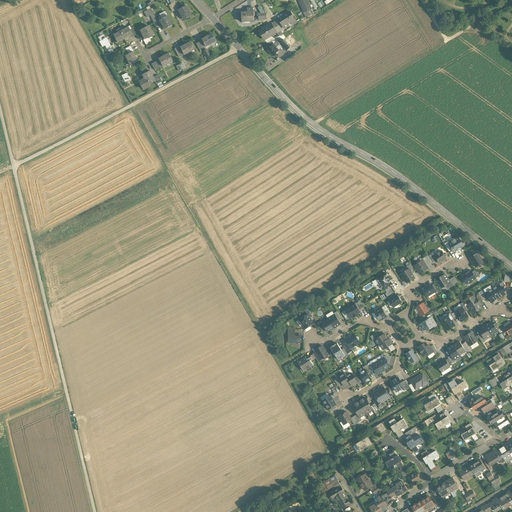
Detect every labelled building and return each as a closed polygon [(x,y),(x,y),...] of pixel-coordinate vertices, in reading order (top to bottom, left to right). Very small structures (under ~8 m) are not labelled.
[(307,0),(298,0),(304,13),(311,9),(307,0)] [(177,9),(174,3),(171,4),(168,6),(172,12),(177,9)] [(185,6),(177,10),(180,16),(182,20),(190,16),(185,6)] [(253,8),(248,9),(248,12),(241,13),(242,22),(254,21),(253,8)] [(150,9),(147,11),(150,16),(154,23),(157,21),(154,15),(150,9)] [(161,19),(159,20),(164,30),(172,26),(166,16),(164,12),(159,15),(161,19)] [(290,12),(279,19),(282,25),(285,29),(289,26),(289,25),(291,23),(292,25),(297,22),(290,12)] [(278,27),(275,22),(271,24),(276,33),(277,34),(281,32),(278,27)] [(271,24),(260,31),(265,40),(276,33),(271,24)] [(148,26),(140,30),(143,36),(142,36),(144,40),(148,38),(153,36),(148,26)] [(127,28),(112,36),(116,43),(120,41),(121,41),(131,35),(129,31),(127,28)] [(97,37),(101,47),(104,46),(105,48),(109,46),(104,34),(97,37)] [(215,42),(211,34),(201,40),(202,42),(205,47),(215,42)] [(289,35),(283,41),(290,48),(296,41),(289,35)] [(283,41),(281,39),(278,43),(280,44),(287,51),(290,48),(283,41)] [(190,42),(180,48),(184,55),(194,50),(190,42)] [(205,47),(202,42),(200,43),(199,42),(196,44),(199,50),(205,47)] [(277,42),(274,45),(273,45),(267,51),(273,56),(279,50),(276,48),(280,44),(278,43),(277,42)] [(180,48),(179,47),(174,49),(179,58),(184,55),(180,48)] [(128,55),(125,56),(130,66),(137,62),(132,52),(128,55)] [(168,54),(158,59),(158,60),(162,66),(172,61),(168,54)] [(158,60),(151,64),(154,70),(162,66),(158,60)] [(148,72),(142,75),(144,79),(140,81),(142,84),(140,85),(143,90),(149,87),(148,85),(154,82),(155,81),(153,78),(149,71),(148,72)] [(161,82),(157,75),(153,78),(155,81),(154,82),(156,85),(161,82)] [(451,241),(452,242),(449,244),(448,244),(452,250),(453,252),(457,250),(457,251),(461,248),(460,248),(464,246),(459,238),(455,240),(455,239),(453,239),(452,239),(452,240),(451,241)] [(447,259),(442,251),(434,256),(436,260),(439,264),(447,259)] [(434,256),(432,253),(428,256),(432,263),(436,260),(434,256)] [(483,263),(477,253),(474,255),(470,258),(476,268),(483,263)] [(428,255),(422,259),(423,261),(427,266),(432,263),(428,256),(428,255)] [(420,262),(419,261),(416,262),(417,264),(414,266),(419,274),(428,268),(427,266),(423,261),(420,262)] [(409,269),(401,274),(403,277),(403,278),(404,280),(405,280),(407,283),(415,278),(412,274),(409,269)] [(472,272),(471,271),(469,272),(465,274),(462,277),(463,279),(463,281),(464,283),(466,283),(467,285),(468,284),(469,284),(472,283),(472,281),(476,279),(476,278),(472,272)] [(388,277),(387,277),(385,274),(377,279),(379,282),(378,284),(380,286),(381,286),(383,289),(389,285),(391,284),(389,281),(390,280),(391,279),(389,277),(388,277)] [(445,274),(440,278),(440,279),(437,281),(441,289),(445,286),(447,289),(452,286),(449,280),(445,274)] [(454,277),(449,280),(452,286),(458,282),(454,277)] [(503,282),(492,289),(498,298),(504,294),(505,294),(503,292),(505,291),(503,288),(506,286),(503,282)] [(431,284),(422,290),(427,297),(436,292),(432,286),(431,284)] [(388,288),(386,290),(387,293),(385,294),(387,297),(394,292),(391,287),(390,287),(388,288)] [(498,298),(492,289),(485,293),(489,299),(487,300),(488,302),(490,301),(491,303),(498,298)] [(486,299),(482,291),(478,293),(479,295),(483,301),(486,299)] [(396,295),(389,300),(393,307),(401,302),(397,295),(396,295)] [(471,302),(468,305),(472,311),(474,313),(481,309),(479,307),(479,306),(478,305),(480,304),(476,298),(475,299),(473,296),(469,299),(471,302)] [(361,303),(356,306),(359,311),(364,308),(361,303)] [(423,303),(416,307),(420,312),(418,313),(420,317),(422,316),(428,312),(428,311),(423,303)] [(468,310),(463,303),(460,305),(461,308),(462,308),(465,312),(468,310)] [(355,305),(346,310),(350,318),(353,316),(354,317),(357,315),(357,314),(360,312),(359,311),(356,306),(355,305)] [(385,306),(381,308),(386,316),(390,313),(385,306)] [(386,316),(381,308),(374,312),(379,320),(381,320),(387,317),(386,316)] [(461,308),(455,312),(461,321),(468,317),(465,312),(462,308),(461,308)] [(342,319),(337,311),(334,314),(334,315),(335,315),(339,321),(342,319)] [(307,315),(299,320),(305,329),(313,323),(310,318),(308,315),(307,315)] [(334,315),(328,319),(334,328),(340,324),(339,321),(335,315),(334,315)] [(420,324),(419,325),(421,329),(428,330),(432,328),(431,326),(436,324),(432,317),(428,320),(420,324)] [(449,317),(441,322),(447,330),(454,326),(451,320),(449,317)] [(334,328),(328,319),(322,323),(326,329),(327,332),(334,328)] [(322,323),(321,321),(317,324),(322,331),(326,329),(322,323)] [(493,325),(491,322),(485,326),(491,336),(494,334),(497,332),(497,331),(493,325)] [(491,336),(485,326),(479,330),(485,340),(491,336)] [(295,328),(289,328),(289,343),(294,343),(298,344),(298,343),(301,342),(301,335),(295,335),(295,328)] [(471,332),(464,337),(467,341),(470,346),(477,342),(471,332)] [(376,333),(370,337),(373,341),(375,340),(379,338),(376,333)] [(379,338),(375,340),(378,345),(380,345),(380,344),(388,339),(385,334),(379,338)] [(354,335),(345,340),(348,345),(350,349),(351,348),(359,343),(357,340),(358,340),(359,338),(358,337),(357,337),(356,337),(354,335)] [(388,339),(380,344),(380,345),(383,350),(393,344),(389,338),(388,339)] [(460,342),(453,346),(459,355),(465,352),(462,345),(460,342)] [(341,350),(337,343),(330,347),(338,360),(345,356),(341,350)] [(433,352),(429,346),(428,345),(425,347),(423,344),(418,348),(423,356),(426,354),(427,356),(428,355),(433,352)] [(348,345),(343,348),(344,348),(347,353),(352,350),(351,348),(350,349),(348,345)] [(328,355),(322,346),(315,350),(316,352),(321,359),(328,355)] [(453,346),(447,349),(451,355),(454,360),(460,356),(459,355),(453,346)] [(414,355),(411,351),(406,354),(412,363),(417,360),(414,355)] [(390,357),(382,354),(381,356),(383,359),(384,358),(387,364),(389,363),(390,357)] [(498,355),(493,358),(487,362),(493,371),(505,364),(501,358),(501,359),(498,355)] [(305,357),(298,362),(298,361),(304,371),(313,365),(310,361),(313,359),(311,357),(307,359),(305,357)] [(378,361),(371,365),(375,371),(377,374),(389,367),(387,364),(384,358),(383,359),(379,362),(378,361)] [(445,360),(437,365),(439,367),(438,368),(439,370),(441,370),(443,368),(444,370),(449,367),(445,360)] [(372,372),(367,365),(363,367),(365,370),(368,374),(372,372)] [(365,370),(359,373),(365,383),(371,380),(368,374),(365,370)] [(354,378),(351,373),(346,376),(344,374),(339,377),(339,378),(343,383),(345,387),(350,383),(352,386),(357,383),(354,378)] [(511,376),(511,377),(509,373),(504,376),(506,380),(500,384),(503,390),(510,386),(511,388),(511,376)] [(422,374),(411,381),(412,383),(416,389),(422,385),(423,386),(428,383),(422,374)] [(496,377),(489,382),(492,387),(499,383),(496,377)] [(339,378),(335,380),(338,386),(343,383),(339,378)] [(398,378),(390,382),(396,392),(403,388),(404,387),(401,383),(400,382),(399,381),(398,380),(399,379),(398,378)] [(410,388),(405,381),(401,383),(404,387),(403,388),(405,391),(410,388)] [(450,385),(448,382),(443,385),(448,392),(451,389),(452,389),(450,385)] [(454,382),(450,385),(452,389),(451,389),(455,395),(456,395),(459,400),(464,397),(460,391),(467,387),(463,382),(457,386),(454,382)] [(412,383),(409,386),(413,392),(417,390),(416,389),(412,383)] [(383,387),(373,393),(377,400),(380,404),(390,398),(389,397),(386,392),(383,387)] [(480,387),(471,393),(473,396),(482,391),(480,387)] [(436,399),(433,395),(428,398),(431,402),(424,407),(428,414),(433,411),(432,410),(434,408),(438,414),(443,411),(439,405),(440,404),(437,399),(436,399)] [(336,405),(331,396),(323,401),(328,410),(329,409),(335,405),(336,405)] [(451,397),(445,400),(449,406),(455,403),(451,397)] [(476,401),(473,397),(469,400),(471,404),(470,405),(474,410),(479,407),(486,403),(486,402),(483,397),(476,401)] [(371,406),(365,398),(359,402),(366,414),(372,410),(373,410),(371,406)] [(380,404),(377,400),(374,402),(375,404),(379,410),(378,410),(382,407),(380,404)] [(486,403),(479,407),(485,415),(486,415),(491,412),(495,409),(490,400),(486,402),(486,403)] [(366,414),(359,402),(352,406),(358,414),(360,418),(366,414)] [(379,410),(375,404),(371,406),(373,410),(372,410),(374,413),(379,410)] [(493,415),(491,412),(486,415),(492,424),(494,423),(503,417),(500,411),(493,415)] [(351,419),(346,412),(339,417),(344,425),(352,421),(352,420),(351,419)] [(358,414),(353,417),(357,423),(362,420),(360,418),(358,414)] [(444,414),(439,416),(441,421),(434,425),(438,431),(451,423),(447,417),(446,418),(444,414)] [(503,417),(494,423),(498,430),(510,423),(506,416),(503,417)] [(431,418),(424,423),(427,428),(434,424),(431,418)] [(396,424),(393,420),(389,423),(391,427),(390,428),(394,433),(395,433),(398,438),(403,436),(399,430),(406,425),(403,420),(396,424)] [(381,424),(376,427),(379,432),(380,434),(385,431),(381,424)] [(474,428),(473,428),(470,424),(465,427),(468,431),(461,435),(464,441),(472,437),(475,442),(480,440),(476,434),(477,433),(474,428)] [(376,427),(370,430),(373,436),(379,432),(376,427)] [(414,429),(403,435),(406,438),(406,439),(410,436),(416,432),(414,429)] [(367,436),(360,441),(356,444),(360,451),(372,444),(370,441),(370,440),(367,436)] [(419,436),(412,440),(410,436),(406,439),(406,438),(405,439),(407,443),(406,444),(410,450),(411,449),(414,454),(419,451),(416,446),(423,442),(419,436)] [(482,438),(480,440),(475,442),(478,447),(485,443),(482,438)] [(511,458),(509,454),(504,445),(501,447),(502,448),(498,450),(505,462),(506,463),(511,459),(511,458)] [(453,449),(447,453),(452,460),(457,456),(453,449)] [(505,462),(498,450),(492,454),(492,453),(487,456),(487,455),(484,457),(486,461),(490,466),(497,462),(498,464),(502,464),(505,462)] [(435,451),(429,455),(426,451),(421,454),(424,459),(423,459),(426,465),(427,464),(431,470),(435,467),(431,461),(439,457),(435,451)] [(397,456),(394,452),(389,455),(392,459),(385,463),(389,469),(396,465),(399,470),(404,467),(400,462),(401,461),(397,455),(397,456)] [(479,460),(475,462),(476,463),(469,467),(474,474),(476,478),(482,475),(480,471),(484,468),(479,460)] [(490,466),(486,461),(484,462),(489,471),(492,470),(490,466)] [(474,474),(469,467),(463,471),(462,470),(458,472),(464,481),(474,474)] [(420,480),(416,473),(410,477),(412,481),(414,484),(420,480)] [(372,486),(366,476),(364,475),(362,476),(362,478),(358,481),(359,484),(359,486),(360,488),(362,489),(363,488),(365,491),(370,488),(372,486)] [(335,476),(324,483),(325,484),(319,487),(323,493),(334,486),(339,483),(335,476)] [(458,488),(452,479),(444,483),(450,493),(453,491),(458,488)] [(401,481),(395,485),(395,484),(395,485),(396,486),(392,489),(396,494),(399,492),(400,493),(407,489),(402,481),(401,481)] [(450,493),(444,483),(436,488),(441,498),(447,495),(450,493)] [(351,504),(341,487),(336,490),(329,494),(333,499),(335,498),(335,497),(336,497),(339,502),(338,502),(342,509),(351,504)] [(392,489),(381,496),(383,500),(386,504),(392,500),(391,497),(396,494),(392,489)] [(511,496),(509,492),(504,495),(503,495),(498,498),(498,497),(496,498),(497,500),(501,507),(503,510),(509,505),(511,503),(511,496)] [(379,500),(375,503),(376,503),(369,508),(372,511),(379,511),(381,511),(379,508),(384,505),(381,501),(383,500),(381,496),(381,495),(378,497),(379,500)] [(428,496),(420,501),(425,509),(426,511),(430,511),(436,509),(428,496)] [(501,507),(497,500),(491,503),(486,506),(489,511),(493,508),(495,511),(501,507)] [(425,509),(420,501),(412,506),(415,511),(422,511),(425,509)]
